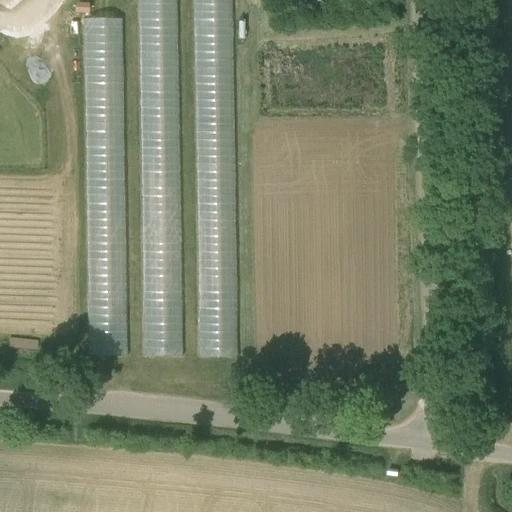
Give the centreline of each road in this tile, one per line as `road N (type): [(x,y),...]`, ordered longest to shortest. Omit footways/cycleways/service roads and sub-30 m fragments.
road 1 (unclassified): [(427,443),(418,0)]
road 2 (unclassified): [(0,398),(427,443)]
